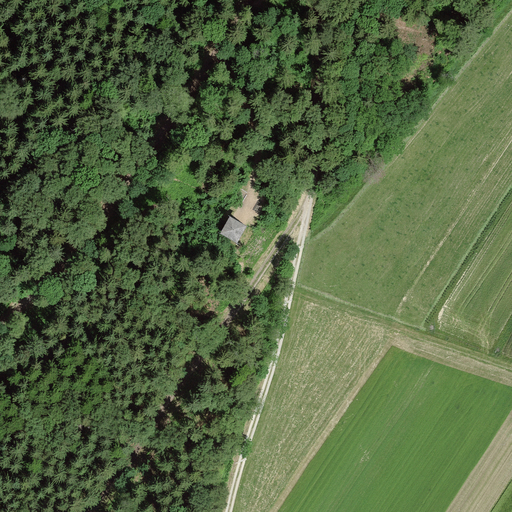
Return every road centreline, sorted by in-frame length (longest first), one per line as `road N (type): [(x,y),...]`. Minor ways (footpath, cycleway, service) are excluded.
road 1 (track): [(230,511),(305,228),(323,83),(316,0)]
road 2 (track): [(0,325),(51,271),(257,0)]
road 3 (track): [(94,511),(174,410),(310,196)]
